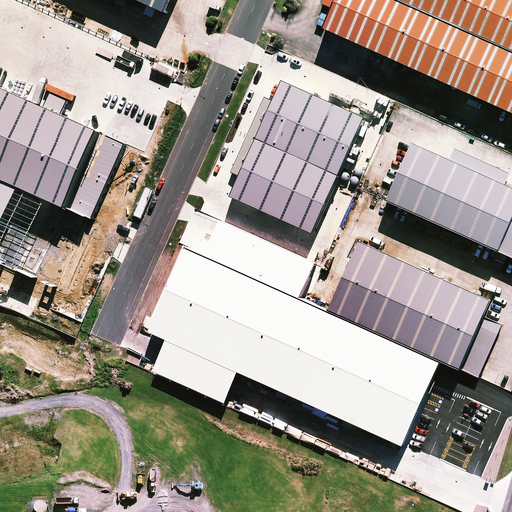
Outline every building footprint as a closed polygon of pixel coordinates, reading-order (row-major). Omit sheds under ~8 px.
[(171,0),(140,0),(166,12),(171,0)] [(511,0),(340,0),(327,29),(511,112),(511,0)] [(295,58),(276,50),(274,55),(292,64),(295,58)] [(0,267),(56,294),(126,146),(0,86),(0,267)] [(284,88),(235,199),(316,235),(365,124),(284,88)] [(511,186),(416,143),(389,201),(511,256),(511,186)] [(404,445),(441,364),(298,301),(315,265),(223,224),(208,257),(190,249),(153,334),(170,342),(164,356),(156,372),(227,404),(234,388),(241,373),(404,445)] [(494,301),(362,242),(331,310),(480,378),(500,334),(483,327),(494,301)] [(47,509),(47,508),(47,506),(46,504),(45,503),(44,502),(43,501),(41,501),(39,501),(38,502),(36,503),(35,504),(35,505),(34,507),(34,509),(35,510),(36,511),(44,511),(45,511),(46,511),(47,509)]
